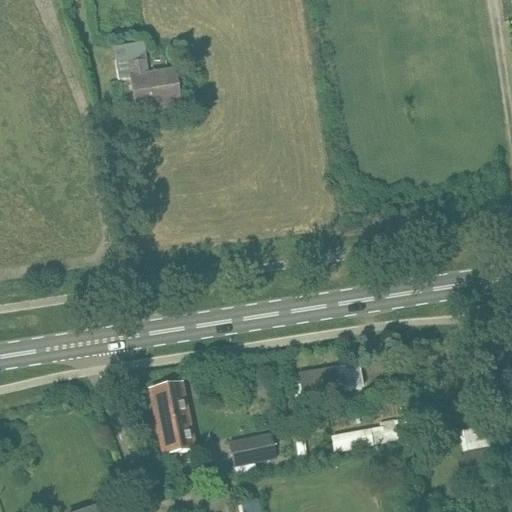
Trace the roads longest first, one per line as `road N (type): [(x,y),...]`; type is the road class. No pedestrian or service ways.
road 1 (primary): [(91,343),(511,277)]
road 2 (unclassified): [(150,511),(91,343)]
